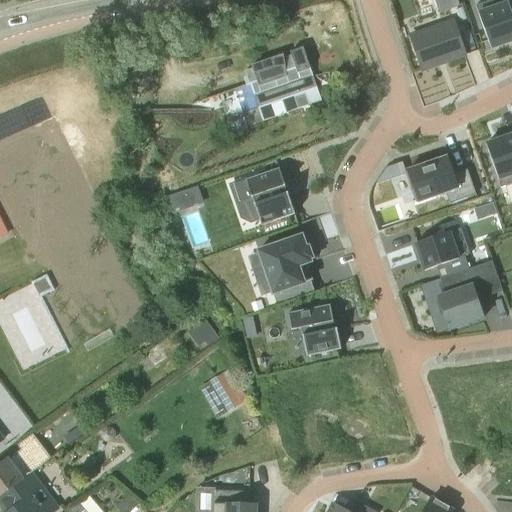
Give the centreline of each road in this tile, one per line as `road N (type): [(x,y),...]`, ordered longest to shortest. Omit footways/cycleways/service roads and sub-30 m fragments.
road 1 (residential): [(395,116),(350,196),(401,348)]
road 2 (residential): [(429,477),(324,487),(297,511)]
road 3 (residential): [(401,348),(432,448),(429,477)]
road 4 (residential): [(511,92),(432,128),(395,116)]
road 5 (residential): [(370,0),(397,85),(395,116)]
